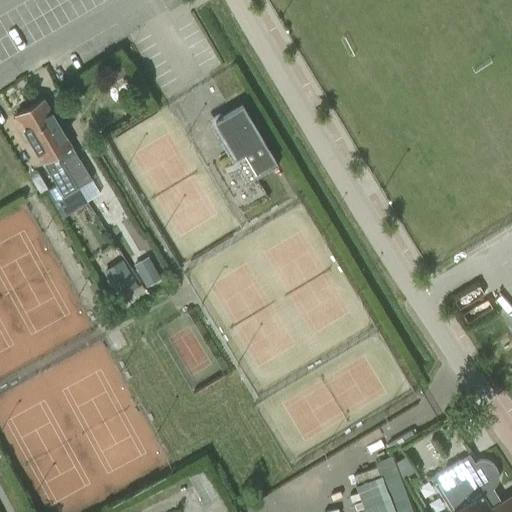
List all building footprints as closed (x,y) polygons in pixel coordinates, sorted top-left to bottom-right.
[(118,60),(107,66),(115,80),(125,74),(118,60)] [(28,108),(55,155),(74,180),(78,187),(91,179),(79,158),(78,158),(43,99),(28,108)] [(241,104),(222,114),(221,112),(207,120),(245,184),(278,165),(241,104)] [(55,155),(28,108),(15,115),(62,196),(78,187),(74,180),(55,155)] [(162,261),(148,269),(160,290),(174,282),(162,261)] [(111,284),(125,309),(142,299),(129,274),(111,284)] [(414,471),(405,456),(396,461),(402,477),(414,471)] [(511,511),(511,494),(499,502),(491,489),(493,487),(495,485),(496,483),(497,480),(498,479),(498,478),(498,475),(498,474),(498,473),(497,470),(496,468),(495,466),(494,465),(492,464),(491,462),(489,462),(487,461),(485,460),(483,460),(480,460),(478,460),(476,461),(475,462),(465,468),(459,460),(430,477),(451,511),(511,511)] [(188,477),(193,486),(203,504),(209,501),(220,495),(211,477),(205,468),(188,477)]
